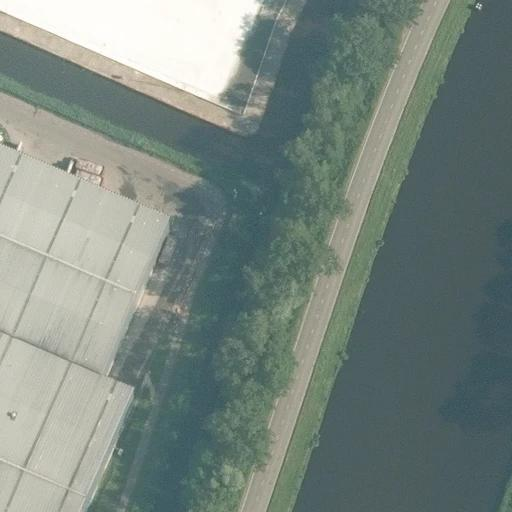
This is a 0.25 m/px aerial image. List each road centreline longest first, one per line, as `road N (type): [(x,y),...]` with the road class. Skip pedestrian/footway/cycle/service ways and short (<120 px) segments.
road 1 (unclassified): [(258,511),(364,186),(446,0)]
road 2 (unknown): [(0,113),(147,178),(175,218),(172,246),(55,511)]
